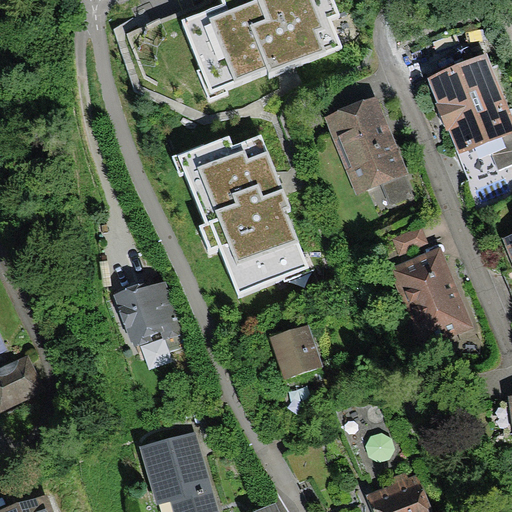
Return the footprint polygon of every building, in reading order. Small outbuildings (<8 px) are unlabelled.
[(332,15),(325,0),(255,0),(252,1),(251,0),(232,0),(225,3),(230,14),(190,30),(217,97),(335,50),(322,19),(332,15)] [(511,139),(474,40),(419,60),(454,156),(485,144),(497,175),(511,169),(511,139)] [(364,88),(321,106),(356,190),(371,184),(381,209),(409,197),(364,88)] [(225,150),(184,165),(208,228),(214,226),(239,291),(304,266),(259,150),(229,161),(225,150)] [(511,202),(486,213),(511,272),(511,202)] [(420,222),(378,240),(420,339),(462,321),(420,222)] [(150,275),(107,290),(127,343),(169,328),(150,275)] [(308,333),(274,344),(286,380),(320,368),(308,333)] [(0,371),(0,409),(0,411),(42,390),(27,359),(0,371)] [(179,511),(208,511),(187,433),(141,446),(155,496),(173,491),(179,511)] [(428,511),(419,486),(374,503),(377,511),(428,511)] [(0,504),(0,511),(38,511),(30,492),(0,504)] [(246,508),(247,511),(270,511),(267,501),(246,508)]
